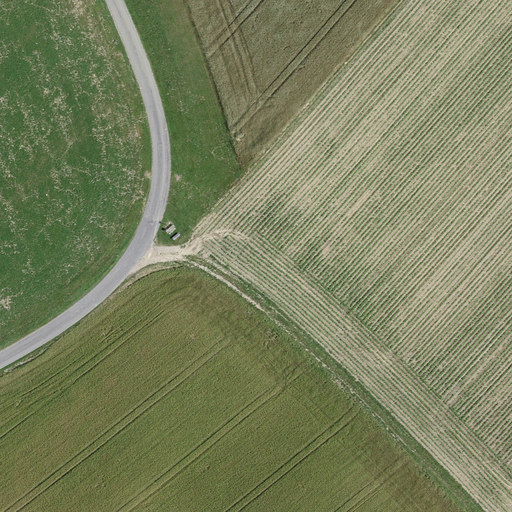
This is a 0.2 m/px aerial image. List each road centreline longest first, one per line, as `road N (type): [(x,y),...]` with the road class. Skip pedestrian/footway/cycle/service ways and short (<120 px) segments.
road 1 (unclassified): [(127,270),(159,202),(160,127),(117,0)]
road 2 (residential): [(0,360),(68,320),(127,270)]
